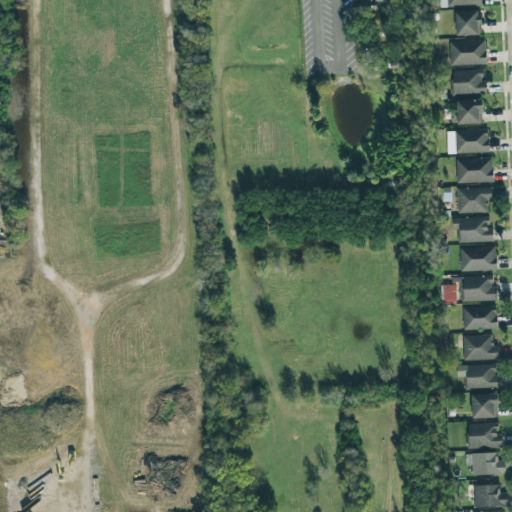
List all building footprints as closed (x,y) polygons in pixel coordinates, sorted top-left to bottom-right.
[(456,12),(456,36),(481,35),(480,12),(456,12)] [(449,41),(450,65),(487,65),(486,40),(449,41)] [(453,94),(487,94),(487,82),(483,82),(482,70),(452,71),(453,94)] [(451,110),(451,124),(480,123),(480,111),(483,111),(483,100),(457,101),(457,110),(451,110)] [(447,154),(489,153),(489,130),(447,131),(447,154)] [(456,159),(456,183),(493,182),(493,158),(456,159)] [(457,189),(458,214),(488,213),(488,201),(492,201),(492,187),(457,189)] [(489,217),(453,218),(453,230),(458,230),(458,243),(494,242),(494,228),(489,228),(489,217)] [(460,272),(497,270),(496,247),(460,248),(460,272)] [(463,302),(497,301),(497,287),(493,287),(493,276),(462,276),(463,302)] [(456,285),(443,285),(442,304),(456,304),(456,285)] [(463,330),(497,329),(496,307),(463,308),(463,330)] [(464,361),(499,360),(499,346),(493,346),(493,335),(463,336),(464,361)] [(500,388),(500,376),(496,376),(496,365),(457,366),(457,377),(464,377),(464,389),(500,388)] [(471,395),(472,419),(498,418),(497,394),(471,395)] [(468,449),(503,448),(503,434),(499,434),(499,423),(467,424),(468,449)] [(498,453),(466,454),(466,466),(471,466),(471,475),(506,475),(505,461),(498,461),(498,453)] [(474,508),(507,507),(507,493),(500,493),(500,485),(474,486),(474,508)]
